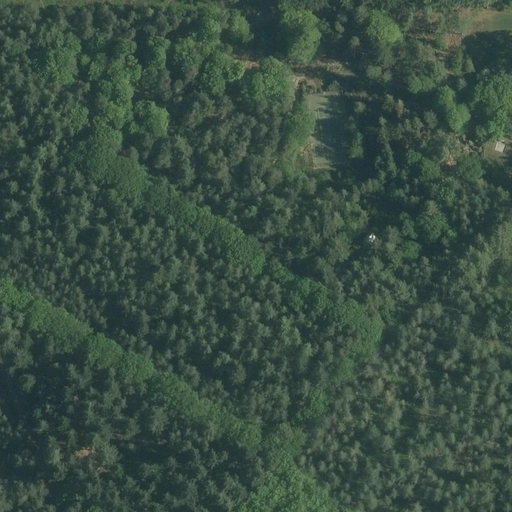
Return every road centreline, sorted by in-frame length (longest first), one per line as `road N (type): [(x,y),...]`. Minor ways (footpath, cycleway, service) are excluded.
road 1 (track): [(0,127),(383,349)]
road 2 (track): [(0,62),(60,54),(104,64),(184,62),(208,70),(226,89),(250,90),(316,72),(294,0)]
road 3 (track): [(0,309),(348,511)]
road 4 (track): [(222,511),(427,302)]
road 5 (track): [(57,511),(0,361)]
road 6 (track): [(427,302),(511,207)]
